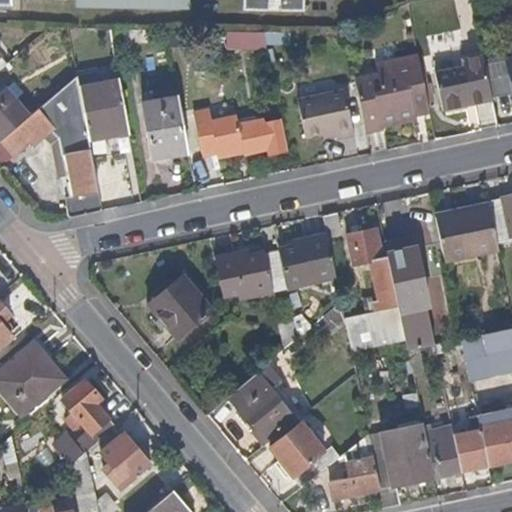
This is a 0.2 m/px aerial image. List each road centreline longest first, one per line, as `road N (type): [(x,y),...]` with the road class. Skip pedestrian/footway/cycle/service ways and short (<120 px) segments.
road 1 (residential): [(37,261),(511,155)]
road 2 (residential): [(37,261),(248,511)]
